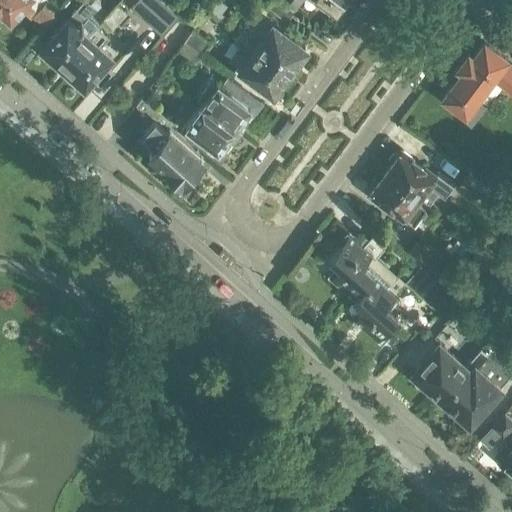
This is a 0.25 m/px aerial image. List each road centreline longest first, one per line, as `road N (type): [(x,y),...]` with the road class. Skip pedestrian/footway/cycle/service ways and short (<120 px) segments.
road 1 (tertiary): [(475,511),(0,89)]
road 2 (residential): [(471,0),(297,230),(275,242),(242,225),(243,189),(383,0)]
